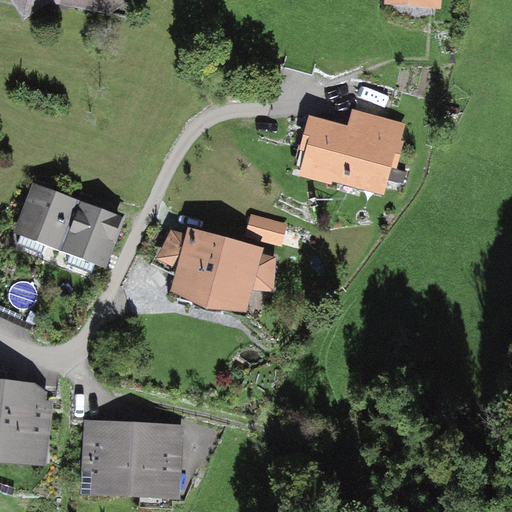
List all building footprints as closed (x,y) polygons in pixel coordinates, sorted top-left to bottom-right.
[(22,0),(39,3),(44,0),(56,2),(104,12),(107,12),(124,0),(22,0)] [(392,165),(402,127),(357,115),(349,139),(312,129),(307,148),(314,150),(308,174),(327,179),(329,173),(363,182),(364,178),(381,182),(386,164),(392,165)] [(37,189),(21,229),(23,230),(17,244),(41,254),(45,245),(70,255),(67,263),(91,273),(97,258),(103,260),(118,220),(37,189)] [(279,243),(284,227),(253,218),(248,235),(279,243)] [(268,288),(270,260),(166,232),(153,259),(180,272),(181,275),(174,299),(192,304),(193,298),(223,306),(221,312),(238,317),(247,286),(268,288)] [(0,268),(0,309),(27,321),(42,287),(33,283),(35,263),(17,255),(9,273),(0,268)] [(0,370),(0,453),(25,456),(26,449),(41,451),(45,408),(38,407),(40,393),(5,389),(7,372),(0,370)] [(91,415),(88,487),(140,490),(139,508),(172,510),(176,432),(130,429),(130,421),(91,415)]
